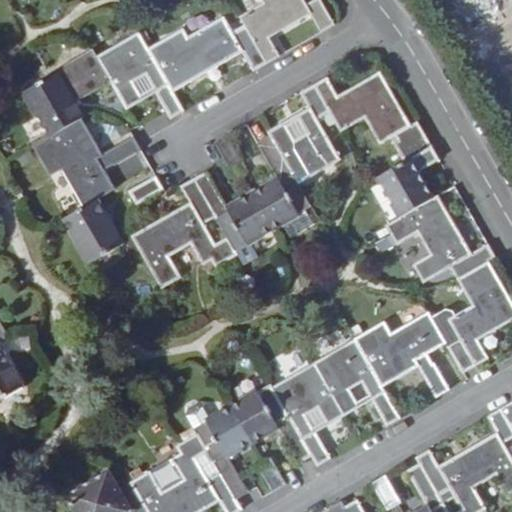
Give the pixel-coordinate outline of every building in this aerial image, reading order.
[(318,0),(309,6),(305,0),(263,0),(266,4),(243,18),(269,64),(283,56),(273,39),(313,16),(323,34),(338,26),(323,0),(318,0)] [(189,38),(185,31),(151,50),(175,93),(245,54),(256,72),(269,64),(248,26),(235,33),(226,18),(189,38)] [(142,34),(99,58),(113,85),(127,111),(146,101),(137,84),(148,78),(173,121),(187,113),(175,93),(151,50),(142,34)] [(61,73),(26,92),(51,137),(86,121),(77,105),(113,85),(99,58),(93,49),(60,69),(61,73)] [(330,78),(316,85),(333,115),(343,134),(367,120),(382,146),(393,140),(406,162),(434,147),(421,123),(414,126),(382,72),(341,96),(330,78)] [(302,186),(344,161),(321,121),(333,115),(316,85),(302,93),(310,109),(298,116),(308,133),(297,139),(287,122),(269,132),(272,136),(259,143),(280,180),(301,216),(315,208),(302,186)] [(36,147),(53,178),(64,172),(84,208),(101,200),(118,191),(107,172),(143,153),(134,139),(105,155),(86,121),(51,137),(36,147)] [(400,218),(437,197),(423,172),(442,160),(434,147),(406,162),(378,178),(400,218)] [(236,148),(223,155),(227,161),(240,184),(244,181),(252,177),(236,148)] [(135,238),(165,290),(185,279),(172,258),(193,247),(205,267),(214,262),(218,270),(241,256),(239,253),(252,245),(230,208),(209,172),(182,187),(192,204),(135,238)] [(158,177),(130,193),(139,207),(166,191),(158,177)] [(280,180),(253,195),(275,232),(301,216),(280,180)] [(252,245),(275,232),(253,195),(230,208),(252,245)] [(437,197),(400,218),(388,225),(399,246),(420,234),(431,255),(415,264),(426,284),(453,269),(459,280),(491,262),(497,258),(490,245),(474,254),(441,195),(437,197)] [(84,208),(65,219),(93,266),(127,244),(101,200),(84,208)] [(310,242),(289,258),(309,283),(330,267),(310,242)] [(260,258),(252,245),(239,253),(241,256),(246,266),(260,258)] [(449,346),(466,375),(492,359),(481,340),(511,322),(511,297),(491,262),(459,280),(475,307),(450,321),(461,340),(449,346)] [(430,312),(424,315),(393,333),(386,322),(369,332),(397,381),(419,368),(437,397),(452,388),(432,356),(449,346),(441,331),(436,321),(430,312)] [(0,343),(10,337),(0,320),(0,343)] [(369,332),(329,356),(352,392),(364,385),(387,425),(402,417),(385,388),(397,381),(369,332)] [(0,344),(0,401),(25,387),(0,344)] [(352,392),(329,356),(287,379),(309,416),(319,409),(330,427),(362,408),(352,392)] [(236,406),(256,444),(279,431),(301,465),(312,458),(318,468),(333,459),(309,416),(287,379),(275,386),(274,384),(236,406)] [(511,403),(502,409),(511,426),(511,403)] [(189,416),(196,429),(211,420),(204,408),(197,406),(191,410),(189,416)] [(256,444),(236,406),(211,420),(196,429),(198,436),(237,511),(240,511),(244,510),(239,500),(251,493),(231,458),(256,444)] [(511,439),(511,426),(502,409),(489,417),(498,433),(440,466),(432,450),(417,458),(419,464),(447,511),(483,511),(489,509),(477,488),(498,476),(510,496),(511,495),(511,454),(506,443),(511,439)] [(148,511),(206,511),(221,504),(225,511),(237,511),(198,436),(177,447),(181,454),(132,483),(138,493),(148,511)] [(273,457),(259,465),(275,493),(289,485),(273,457)] [(420,511),(447,511),(419,464),(409,470),(430,507),(420,511)] [(110,473),(69,495),(79,511),(148,511),(138,493),(126,500),(110,473)] [(388,476),(374,483),(389,510),(395,506),(403,502),(388,476)] [(366,511),(360,500),(346,508),(348,511),(366,511)] [(348,511),(346,508),(343,502),(330,510),(331,511),(348,511)]
